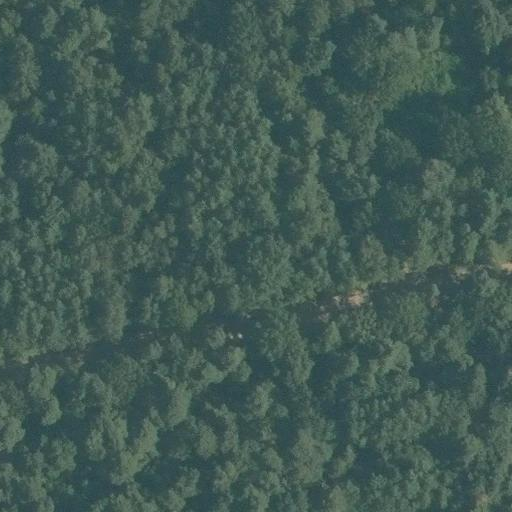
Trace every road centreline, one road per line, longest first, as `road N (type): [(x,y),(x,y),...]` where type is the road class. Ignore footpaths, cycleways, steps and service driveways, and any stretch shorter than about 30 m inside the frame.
road 1 (unknown): [(0,383),(511,272)]
road 2 (track): [(406,295),(378,141)]
